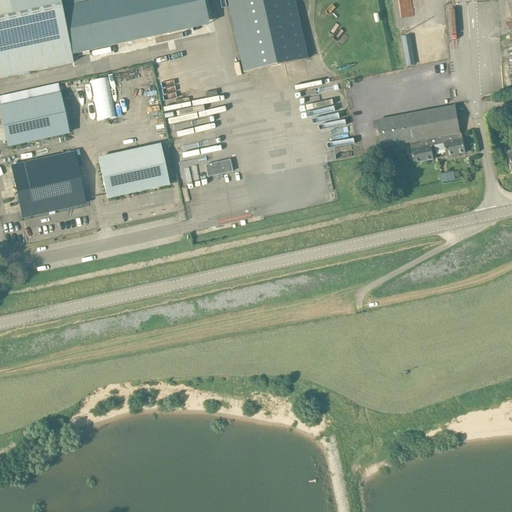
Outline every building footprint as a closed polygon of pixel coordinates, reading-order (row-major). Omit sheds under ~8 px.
[(204,14),(200,0),(0,0),(0,75),(208,31),(204,14)] [(226,0),(242,73),(307,59),(294,0),(226,0)] [(412,35),(403,36),(405,65),(414,64),(412,35)] [(91,80),(98,120),(117,117),(110,77),(91,80)] [(34,119),(64,113),(60,93),(29,99),(34,119)] [(38,139),(34,119),(29,99),(0,105),(0,111),(8,146),(38,139)] [(440,137),(460,133),(455,106),(377,121),(382,148),(410,143),(433,138),(435,145),(441,144),(440,137)] [(34,119),(38,139),(69,132),(64,113),(34,119)] [(440,137),(441,144),(444,143),(447,157),(465,153),(463,140),(461,133),(460,133),(440,137)] [(430,146),(435,145),(433,138),(410,143),(414,163),(433,160),(430,146)] [(133,172),(137,192),(147,189),(150,189),(151,189),(168,185),(163,162),(162,157),(160,150),(159,145),(144,149),(148,168),(133,172)] [(500,158),(506,156),(503,148),(497,150),(500,158)] [(127,194),(137,192),(133,172),(148,168),(144,149),(98,159),(106,194),(107,198),(123,195),(125,194),(127,194)] [(49,192),(54,210),(66,207),(68,207),(84,203),(83,199),(82,195),(73,154),(43,161),(49,192)] [(229,160),(204,166),(207,178),(232,172),(229,160)] [(19,198),(49,192),(43,161),(12,167),(19,198)] [(441,181),(450,180),(449,176),(452,176),(451,172),(441,174),(441,181)] [(51,211),(54,210),(49,192),(19,198),(23,217),(51,211)]
